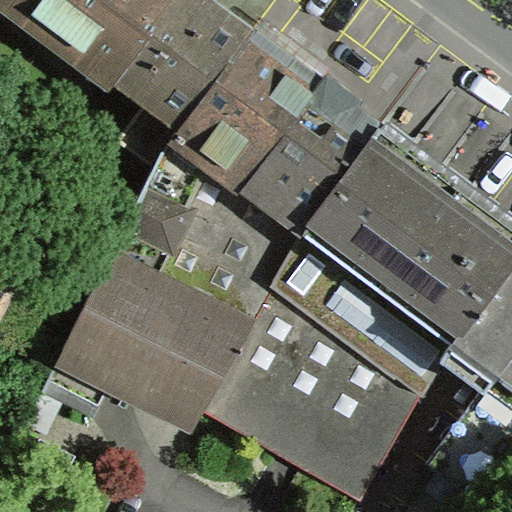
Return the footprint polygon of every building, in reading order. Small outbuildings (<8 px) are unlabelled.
[(114,77),(171,0),(10,0),(15,3),(8,13),(86,71),(93,61),(114,77)] [(206,3),(201,0),(171,0),(114,77),(110,82),(140,105),(111,144),(149,172),(159,153),(248,34),(206,3)] [(149,172),(108,255),(152,278),(184,213),(179,210),(212,150),(247,176),(239,186),(272,211),(278,202),(305,222),(375,129),(347,109),(351,103),(349,102),(322,82),(320,80),(316,85),(277,56),(248,34),(159,153),(149,172)] [(305,222),(268,286),(416,397),(436,362),(511,258),(511,231),(420,163),(375,129),(305,222)] [(246,325),(196,413),(198,414),(355,504),(416,397),(268,286),(305,222),(278,202),(272,211),(239,186),(247,176),(212,150),(179,210),(184,213),(152,278),(174,289),(246,325)] [(0,292),(29,234),(0,219),(0,292)] [(152,278),(108,255),(37,397),(86,421),(103,388),(155,414),(160,403),(194,420),(198,414),(196,413),(246,325),(174,289),(152,278)] [(511,258),(436,362),(461,380),(477,392),(420,467),(467,502),(509,443),(511,445),(511,258)]
